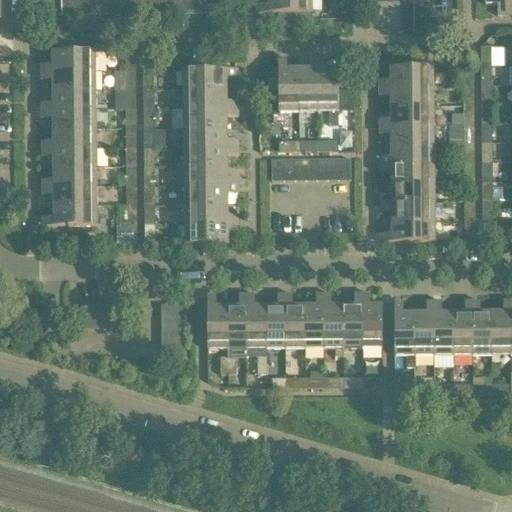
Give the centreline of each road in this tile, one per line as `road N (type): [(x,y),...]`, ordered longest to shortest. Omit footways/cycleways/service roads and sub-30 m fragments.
road 1 (residential): [(511,279),(0,271)]
road 2 (residential): [(465,511),(0,372)]
road 3 (unknown): [(184,271),(172,48)]
road 4 (unknown): [(386,272),(374,50)]
road 5 (unknown): [(53,271),(59,320),(126,329),(145,315),(148,271)]
